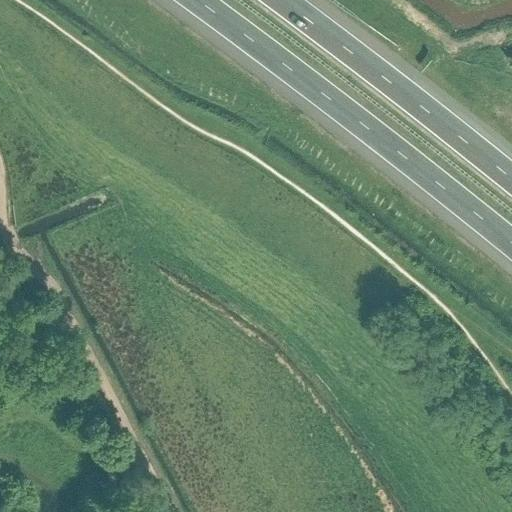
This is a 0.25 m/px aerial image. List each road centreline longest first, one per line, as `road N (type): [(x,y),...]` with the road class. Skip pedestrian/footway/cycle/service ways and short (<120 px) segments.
road 1 (motorway): [(196,0),(511,245)]
road 2 (motorway): [(511,179),(278,0)]
